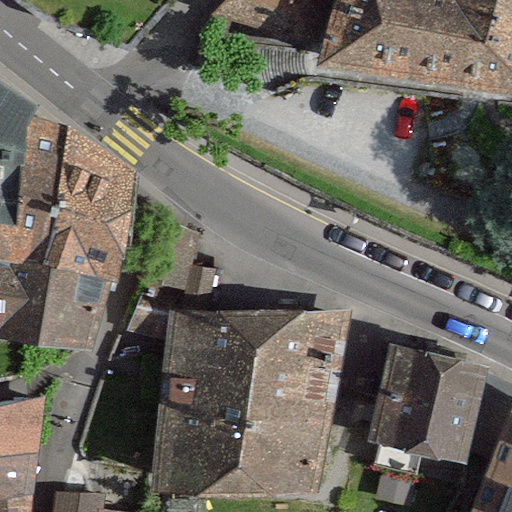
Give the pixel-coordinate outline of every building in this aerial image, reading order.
[(511,0),(224,0),(219,21),(300,42),(298,50),(511,107),(511,0)] [(40,112),(0,85),(0,181),(36,184),(40,112)] [(40,112),(36,184),(33,208),(75,214),(73,250),(115,261),(130,173),(40,112)] [(75,214),(33,208),(12,206),(8,242),(0,241),(0,321),(94,331),(115,261),(73,250),(75,214)] [(327,326),(177,311),(162,457),(312,472),(327,326)] [(473,371),(381,354),(368,423),(461,439),(473,371)] [(0,436),(31,435),(29,400),(0,401),(0,436)] [(511,511),(511,408),(472,511),(511,511)] [(0,481),(20,479),(22,447),(0,448),(0,481)] [(0,511),(16,511),(17,493),(0,494),(0,511)]
